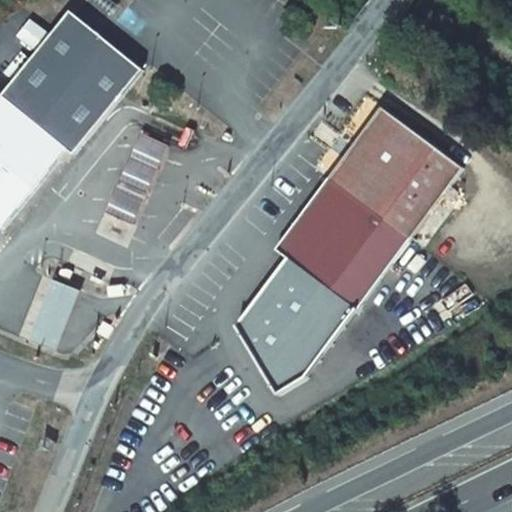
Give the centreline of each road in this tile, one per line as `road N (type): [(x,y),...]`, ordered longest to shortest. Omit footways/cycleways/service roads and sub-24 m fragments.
road 1 (residential): [(394,0),(145,313),(58,511)]
road 2 (primary): [(511,413),(307,511)]
